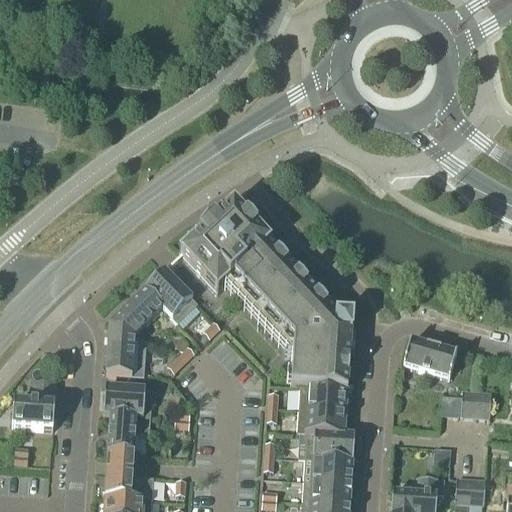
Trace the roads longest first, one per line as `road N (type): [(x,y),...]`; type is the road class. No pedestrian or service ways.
road 1 (tertiary): [(341,89),(257,128),(160,192),(40,300)]
road 2 (residential): [(40,300),(84,359),(74,511)]
road 3 (residential): [(385,340),(368,511)]
road 4 (secondary): [(399,126),(511,199)]
road 5 (unclassified): [(385,340),(407,327),(511,356)]
